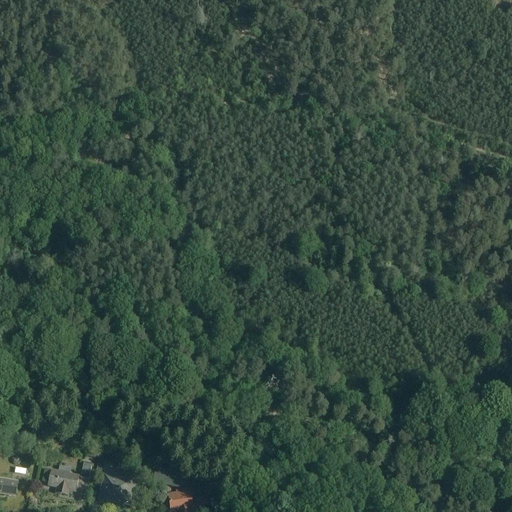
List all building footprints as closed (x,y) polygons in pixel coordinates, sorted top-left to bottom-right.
[(84,465),(80,479),(88,481),(91,467),(84,465)] [(182,475),(156,469),(152,484),(179,490),(182,475)] [(104,486),(101,499),(115,502),(115,504),(122,506),(128,502),(131,490),(146,480),(140,470),(124,481),(104,477),(102,485),(104,486)] [(48,487),(56,489),(55,495),(60,496),(60,494),(63,495),(63,496),(68,497),(69,492),(75,493),(79,478),(51,472),(51,473),(45,471),(42,483),(49,484),(48,487)] [(0,495),(16,498),(18,482),(0,479),(0,495)] [(206,483),(208,497),(214,496),(212,482),(206,483)] [(184,511),(197,511),(198,511),(204,511),(203,500),(191,501),(190,492),(188,493),(176,494),(168,495),(170,510),(184,508),(184,511)]
